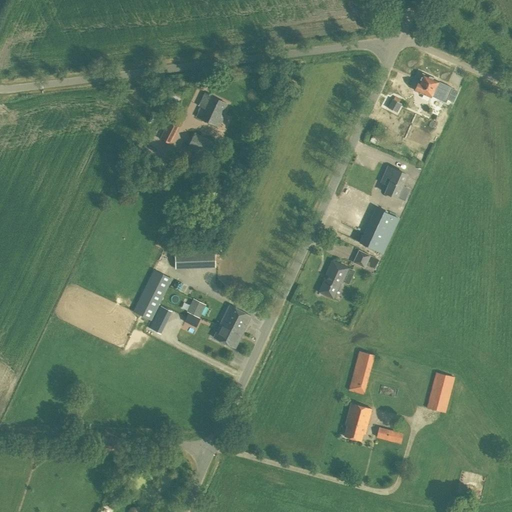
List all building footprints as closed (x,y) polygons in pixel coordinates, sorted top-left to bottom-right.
[(437,83),(438,81),(422,74),(419,82),(415,90),(431,97),(435,89),(442,92),(440,95),(446,98),(450,88),(437,83)] [(219,128),(224,117),(222,116),(227,104),(205,94),(201,102),(203,103),(196,117),(219,128)] [(397,113),(401,104),(392,99),(387,108),(397,113)] [(171,144),(181,123),(171,118),(160,139),(171,144)] [(210,159),(217,144),(194,133),(187,148),(210,159)] [(409,134),(406,143),(412,145),(415,137),(409,134)] [(148,139),(145,146),(150,149),(153,142),(148,139)] [(397,198),(407,175),(388,167),(384,176),(386,177),(383,183),(389,185),(385,193),(397,198)] [(362,203),(367,195),(359,190),(354,197),(362,203)] [(383,254),(399,219),(375,208),(359,243),(383,254)] [(345,225),(342,232),(359,239),(362,232),(345,225)] [(215,246),(207,246),(207,268),(215,267),(215,246)] [(365,265),(370,255),(359,250),(353,263),(364,268),(365,265)] [(370,255),(365,265),(375,269),(379,260),(370,255)] [(333,299),(334,295),(348,268),(333,261),(326,275),(326,276),(320,288),(328,292),(326,296),(333,299)] [(151,321),(172,279),(154,270),(133,312),(151,321)] [(203,318),(209,308),(197,300),(190,311),(203,318)] [(236,348),(251,316),(229,305),(213,338),(236,348)] [(160,306),(157,311),(169,317),(172,311),(160,306)] [(445,413),(455,377),(436,372),(426,408),(445,413)] [(352,379),(349,390),(363,394),(364,392),(365,392),(367,383),(352,379)] [(82,411),(86,401),(80,398),(75,407),(82,411)] [(366,434),(372,409),(351,404),(346,425),(347,425),(344,437),(361,441),(363,434),(366,434)] [(401,444),(403,433),(379,427),(376,437),(401,444)]
